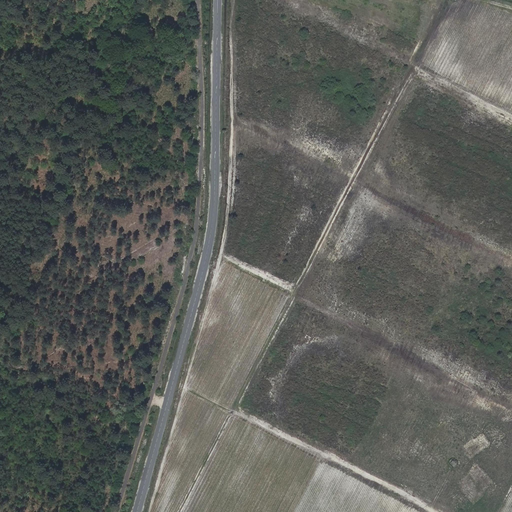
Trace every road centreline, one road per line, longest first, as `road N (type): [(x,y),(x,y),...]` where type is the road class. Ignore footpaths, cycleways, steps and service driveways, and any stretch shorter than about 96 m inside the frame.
road 1 (track): [(179,511),(442,0)]
road 2 (tertiary): [(217,0),(210,231),(136,511)]
road 3 (track): [(148,511),(221,252),(296,289)]
road 4 (track): [(425,511),(186,386)]
